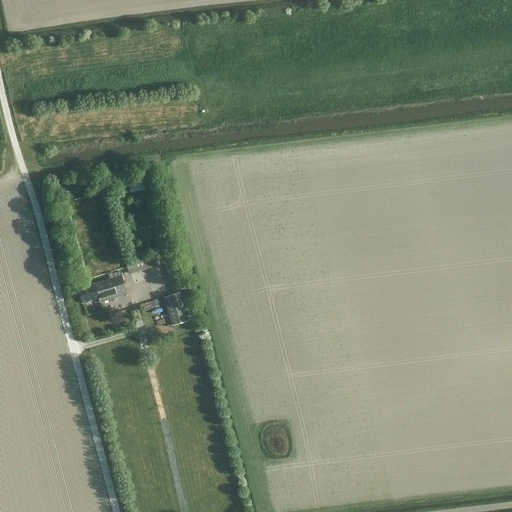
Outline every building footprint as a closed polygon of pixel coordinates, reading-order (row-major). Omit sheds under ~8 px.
[(158,244),(164,237),(159,233),(153,240),(158,244)] [(153,257),(155,266),(164,263),(170,261),(168,252),(153,257)] [(146,260),(130,266),(133,272),(149,266),(146,260)] [(127,293),(122,275),(94,283),(77,288),(81,302),(98,297),(99,302),(127,293)] [(188,320),(179,292),(163,297),(172,325),(188,320)]
